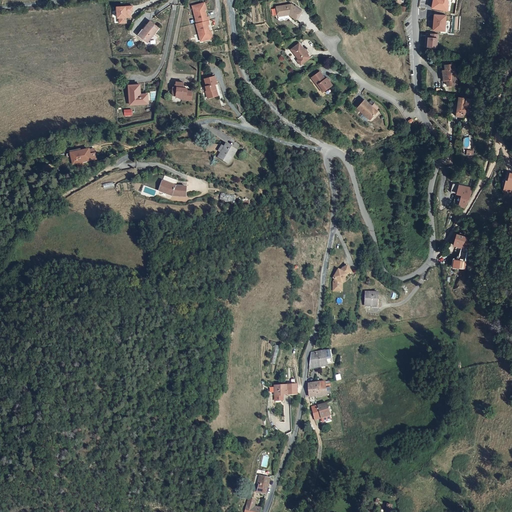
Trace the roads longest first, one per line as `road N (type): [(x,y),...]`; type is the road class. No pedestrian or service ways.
road 1 (tertiary): [(330,151),(349,164),(384,272),(413,275),(430,258),(438,143),(420,111)]
road 2 (tertiary): [(304,392),(333,226),(330,151)]
road 3 (residential): [(112,166),(200,120),(330,151)]
road 4 (residential): [(330,151),(247,82),(228,0)]
road 5 (track): [(511,73),(462,216)]
road 6 (track): [(0,249),(112,166)]
road 7 (residential): [(314,29),(361,82),(404,111),(420,111)]
road 8 (tertiary): [(264,511),(304,392)]
road 9 (residential): [(304,392),(320,445),(308,511)]
